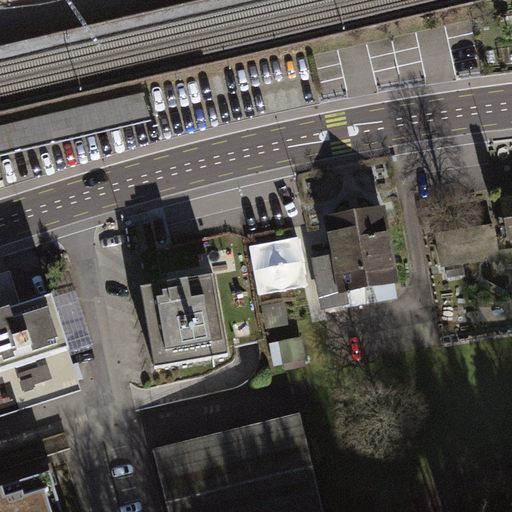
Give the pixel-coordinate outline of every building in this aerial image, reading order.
[(144,93),(0,126),(0,156),(151,121),(144,93)] [(511,196),(501,199),(510,257),(511,256),(511,196)] [(385,206),(323,218),(330,255),(310,259),(320,313),(369,304),(366,289),(372,288),(375,304),(398,299),(396,286),(400,285),(385,206)] [(260,299),(310,288),(299,239),(249,249),(260,299)] [(0,275),(0,312),(21,306),(10,273),(0,275)] [(216,276),(141,288),(154,369),(229,357),(223,323),(216,276)] [(0,312),(0,415),(84,389),(54,296),(21,306),(0,312)] [(267,329),(288,326),(285,305),(264,308),(267,329)] [(271,345),(275,367),(306,361),(302,340),(271,345)] [(326,511),(313,426),(156,459),(167,511),(326,511)] [(0,452),(0,470),(72,449),(69,441),(66,432),(0,452)] [(0,511),(65,511),(54,473),(0,488),(0,511)]
